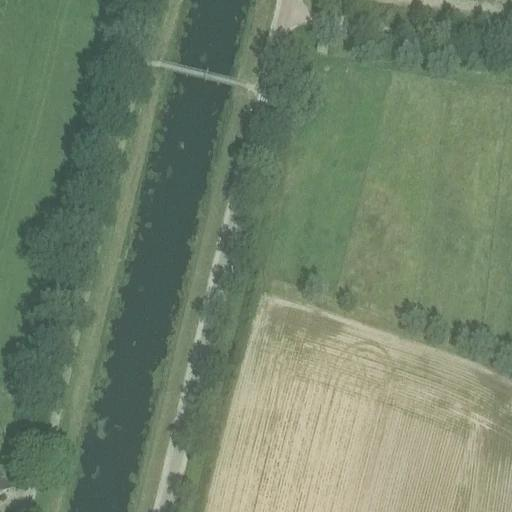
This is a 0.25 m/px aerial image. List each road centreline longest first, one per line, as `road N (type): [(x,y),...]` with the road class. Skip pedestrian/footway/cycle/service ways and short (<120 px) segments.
road 1 (unclassified): [(164,511),(286,0)]
road 2 (track): [(144,63),(44,474),(0,511)]
road 3 (track): [(511,46),(284,10)]
